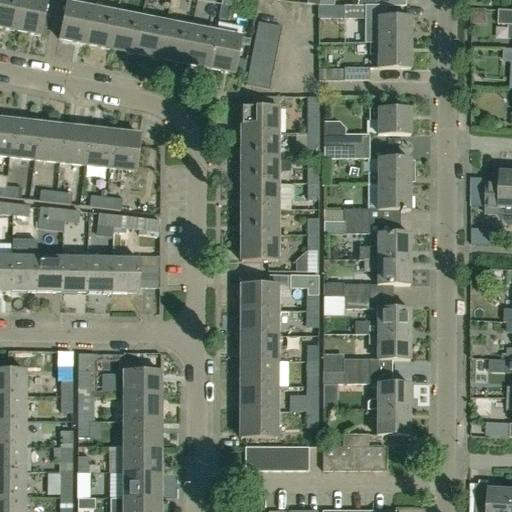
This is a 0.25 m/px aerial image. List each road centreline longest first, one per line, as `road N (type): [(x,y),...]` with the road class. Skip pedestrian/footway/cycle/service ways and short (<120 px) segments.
road 1 (residential): [(0,70),(158,103),(185,128),(194,159),(194,334)]
road 2 (residential): [(445,461),(445,142)]
road 3 (residential): [(446,486),(196,484)]
road 4 (residential): [(0,335),(194,334)]
road 5 (residential): [(194,334),(196,484)]
road 6 (residential): [(445,142),(447,0)]
